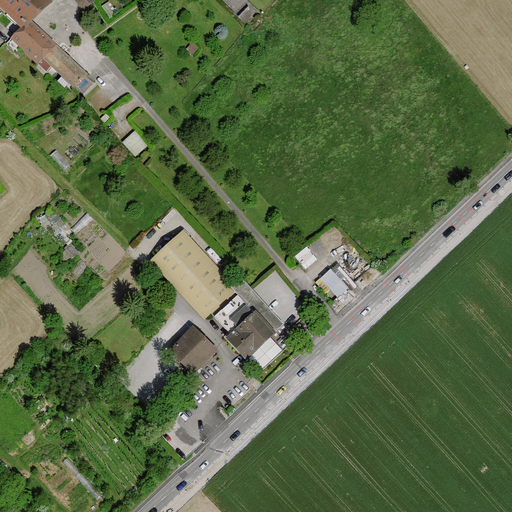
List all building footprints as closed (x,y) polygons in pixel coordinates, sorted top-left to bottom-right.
[(0,0),(0,3),(24,28),(29,23),(54,0),(0,0)] [(94,1),(93,0),(75,0),(83,9),(94,1)] [(87,77),(29,23),(24,28),(14,39),(40,64),(46,59),(76,88),(87,77)] [(94,84),(87,77),(76,88),(84,95),(94,84)] [(136,131),(123,143),(136,157),(149,145),(136,131)] [(177,240),(169,232),(163,238),(171,246),(177,240)] [(233,286),(184,234),(177,240),(171,246),(161,256),(153,263),(205,318),(234,291),(231,288),(233,286)] [(331,272),(321,281),(337,299),(347,290),(331,272)] [(231,288),(234,291),(239,297),(257,316),(274,335),(285,326),(251,289),(241,278),(233,286),(231,288)] [(234,338),(257,316),(239,297),(216,319),(234,338)] [(234,338),(230,341),(248,361),(276,336),(274,335),(257,316),(234,338)] [(217,351),(193,330),(171,354),(194,376),(217,351)]
